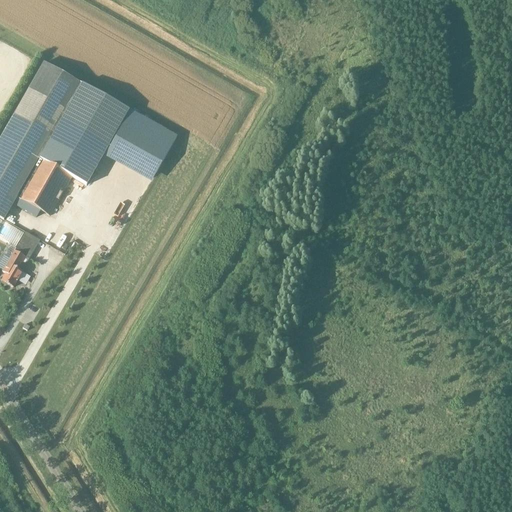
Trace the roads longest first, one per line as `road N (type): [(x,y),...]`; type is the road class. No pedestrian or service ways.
road 1 (track): [(117,0),(272,94),(72,441)]
road 2 (unclassified): [(80,511),(0,384)]
